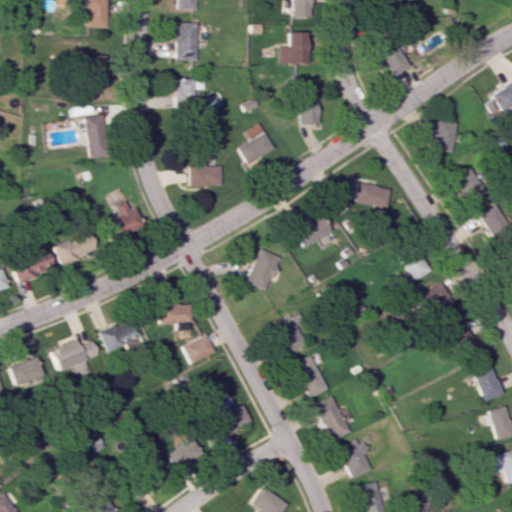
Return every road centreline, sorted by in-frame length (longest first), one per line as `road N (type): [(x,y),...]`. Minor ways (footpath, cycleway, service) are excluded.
road 1 (residential): [(136,0),(134,101),(143,166),(320,511)]
road 2 (residential): [(371,127),(183,247),(0,327)]
road 3 (residential): [(371,127),(511,343)]
road 4 (residential): [(371,127),(511,31)]
road 5 (residential): [(339,0),(340,62),(371,127)]
road 6 (residential): [(283,437),(178,511)]
